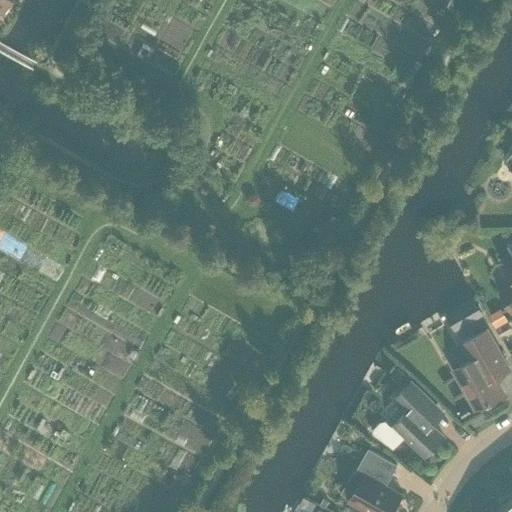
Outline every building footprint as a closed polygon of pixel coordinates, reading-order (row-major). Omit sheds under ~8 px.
[(0,0),(0,13),(2,14),(9,0),(0,0)] [(156,0),(160,4),(155,15),(168,29),(172,31),(186,18),(184,23),(208,0),(156,0)] [(292,0),(288,6),(281,0),(261,0),(257,5),(245,0),(237,0),(233,10),(241,17),(270,29),(278,21),(272,36),(299,48),(312,17),(323,21),(330,14),(335,0),(292,0)] [(359,0),(321,81),(335,88),(316,128),(374,154),(445,0),(359,0)] [(94,43),(132,75),(146,58),(168,77),(181,61),(121,11),(94,43)] [(0,382),(5,374),(0,371),(0,360),(3,355),(14,361),(56,281),(36,271),(44,257),(65,269),(83,234),(14,198),(0,224),(0,248),(1,249),(0,250),(0,382)] [(511,248),(511,261),(506,264),(511,274),(511,288),(502,294),(511,312),(511,244),(510,245),(511,248)] [(97,300),(87,321),(142,346),(171,281),(99,249),(80,292),(97,300)] [(165,336),(86,495),(118,510),(117,511),(170,511),(198,458),(196,478),(230,409),(233,380),(240,366),(241,362),(246,351),(258,352),(281,306),(263,297),(254,316),(229,313),(211,304),(210,321),(188,311),(180,326),(179,337),(165,336)] [(446,314),(456,333),(486,317),(477,298),(446,314)] [(472,360),(453,370),(475,408),(488,401),(488,402),(504,393),(495,377),(510,368),(487,329),(462,344),(472,360)] [(393,448),(403,439),(405,436),(425,456),(443,436),(424,417),(436,405),(411,381),(401,391),(414,404),(392,427),(387,422),(377,425),(374,428),(372,433),(393,448)] [(349,500),(370,511),(391,511),(401,495),(385,486),(397,465),(368,449),(360,464),(356,471),(354,470),(341,493),(350,499),(349,500)] [(511,511),(511,497),(496,511),(494,511),(511,511)]
